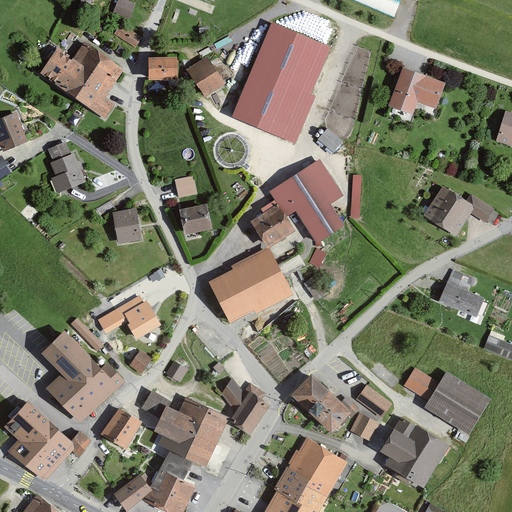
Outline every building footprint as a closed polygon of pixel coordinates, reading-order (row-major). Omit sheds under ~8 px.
[(129,18),(135,2),(129,0),(112,0),(109,9),(129,18)] [(400,0),(360,0),(396,15),(400,0)] [(332,44),(269,19),(230,113),(297,142),(332,44)] [(141,38),(121,25),(115,34),(135,47),(141,38)] [(103,98),(123,70),(85,43),(72,61),(57,50),(41,73),(104,118),(113,104),(103,98)] [(224,83),(207,57),(188,70),(205,96),(224,83)] [(176,78),(177,59),(149,59),(149,78),(176,78)] [(415,73),(403,69),(390,107),(412,114),(417,100),(436,106),(444,84),(415,73)] [(15,109),(0,115),(0,149),(1,151),(29,140),(15,109)] [(511,114),(507,113),(498,139),(511,143),(511,114)] [(317,140),(333,152),(344,138),(327,126),(317,140)] [(70,152),(66,139),(47,147),(53,161),(50,163),(54,175),(51,178),(57,191),(85,179),(73,151),(70,152)] [(7,165),(1,156),(0,156),(0,178),(11,171),(7,165)] [(346,195),(315,158),(267,187),(285,215),(295,211),(317,242),(346,222),(331,202),(346,195)] [(362,173),(352,173),(352,217),(361,217),(362,173)] [(193,174),(173,177),(178,195),(197,192),(193,174)] [(467,203),(444,187),(425,215),(455,235),(471,212),(486,222),(494,209),(472,195),(467,203)] [(206,202),(179,207),(184,232),(211,225),(206,202)] [(295,231),(273,202),(250,218),(269,248),(295,231)] [(136,209),(114,213),(119,243),(141,240),(136,209)] [(321,266),(326,250),(317,247),(311,262),(321,266)] [(292,290),(269,252),(209,283),(230,324),(292,290)] [(478,276),(451,266),(438,298),(485,320),(491,299),(472,290),(478,276)] [(139,296),(98,321),(106,334),(129,320),(130,323),(128,325),(137,339),(160,325),(146,302),(144,304),(139,296)] [(511,342),(504,340),(506,334),(490,329),(484,348),(511,357),(511,342)] [(100,370),(65,333),(53,345),(44,353),(64,375),(48,390),(80,423),(125,381),(108,363),(100,370)] [(151,359),(141,351),(130,365),(140,373),(151,359)] [(188,370),(175,362),(167,374),(180,382),(188,370)] [(404,383),(426,397),(437,379),(415,365),(404,383)] [(423,407),(469,432),(490,395),(444,369),(423,407)] [(312,376),(293,396),(332,432),(351,412),(341,403),(312,376)] [(244,393),(232,378),(222,393),(236,412),(230,421),(250,434),(270,405),(261,399),(265,393),(250,383),(244,393)] [(391,404),(368,386),(358,399),(381,417),(391,404)] [(141,406),(157,415),(167,397),(151,388),(141,406)] [(227,417),(186,397),(178,412),(169,408),(160,426),(157,432),(166,436),(162,445),(171,450),(193,461),(204,466),(227,417)] [(72,442),(28,403),(20,411),(7,425),(23,439),(13,449),(44,478),(74,444),(72,442)] [(142,422),(120,410),(102,434),(127,448),(142,422)] [(380,424),(360,414),(351,431),(360,435),(371,441),(380,424)] [(449,444),(417,425),(409,438),(394,429),(381,452),(390,457),(385,465),(398,472),(395,476),(409,485),(412,481),(423,488),(449,444)] [(299,452),(290,468),(310,479),(307,485),(326,496),(346,461),(309,439),(301,453),(299,452)] [(193,461),(171,450),(151,487),(152,490),(141,498),(170,511),(181,511),(195,485),(184,480),(193,461)] [(276,488),(280,491),(298,501),(307,485),(310,479),(290,468),(287,467),(276,488)] [(141,475),(115,495),(127,510),(141,498),(152,490),(151,487),(141,475)] [(318,510),(326,496),(307,485),(298,501),(318,511),(318,510)] [(318,511),(298,501),(280,491),(268,511),(318,511)] [(57,511),(37,496),(24,511),(57,511)] [(443,511),(444,511),(431,503),(425,511),(443,511)]
